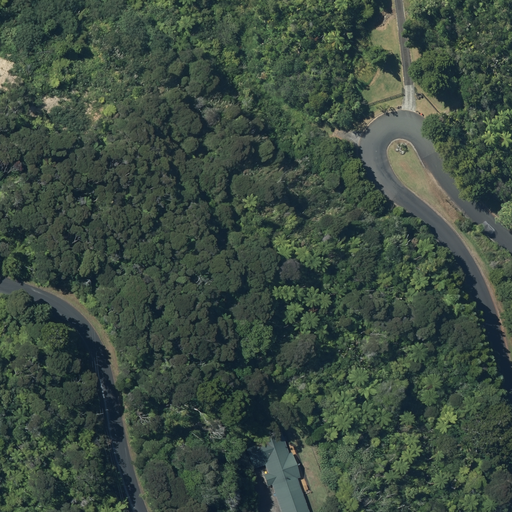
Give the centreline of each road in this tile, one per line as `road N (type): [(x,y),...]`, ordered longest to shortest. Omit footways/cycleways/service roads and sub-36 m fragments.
road 1 (unclassified): [(511,244),(458,193),(410,125),(381,130),(371,152),(380,177),(433,221),(469,268),(511,393)]
road 2 (unclassified): [(136,511),(89,339),(56,306),(0,283)]
